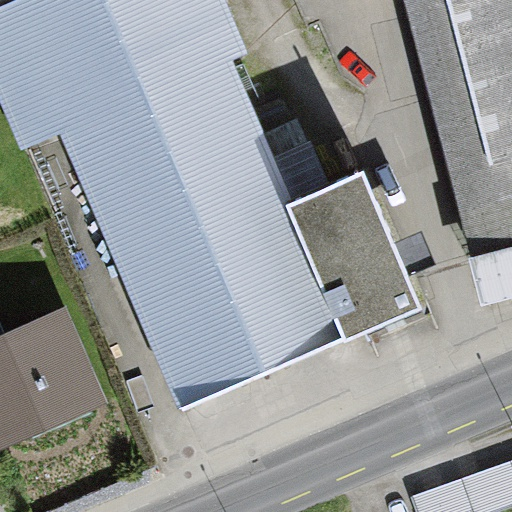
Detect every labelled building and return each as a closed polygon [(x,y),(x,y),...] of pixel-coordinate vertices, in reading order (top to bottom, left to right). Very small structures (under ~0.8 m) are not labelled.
[(0,0),(0,13),(0,14),(32,0),(0,0)] [(0,14),(0,92),(24,148),(63,131),(230,59),(247,51),(224,0),(32,0),(0,14)] [(511,0),(404,0),(479,263),(511,254),(511,0)] [(63,131),(184,409),(351,336),(292,201),(230,59),(63,131)] [(292,201),(351,336),(420,306),(361,171),(292,201)] [(0,437),(92,398),(53,306),(0,328),(0,437)] [(497,511),(511,507),(511,463),(430,493),(482,511),(497,511)]
